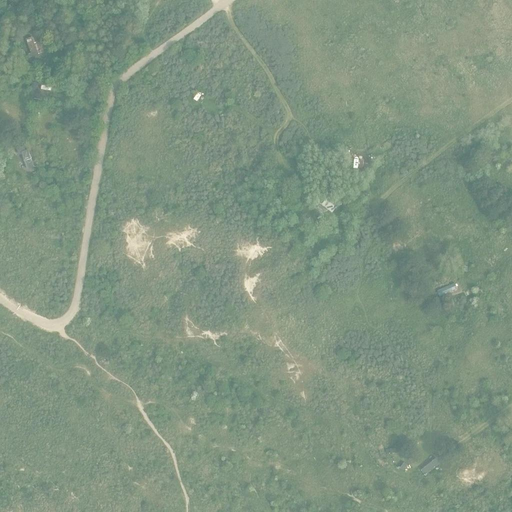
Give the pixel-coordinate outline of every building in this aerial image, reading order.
[(39,55),(32,37),(25,40),(31,53),(28,54),(30,58),(33,57),(33,58),(39,55)] [(19,155),(22,154),(28,169),(34,167),(28,149),(25,150),(24,146),(17,148),(19,155)] [(315,200),(332,213),(336,207),(319,194),(315,200)] [(455,283),(437,291),(439,296),(457,289),(455,283)] [(421,470),(425,475),(440,463),(436,458),(421,470)]
